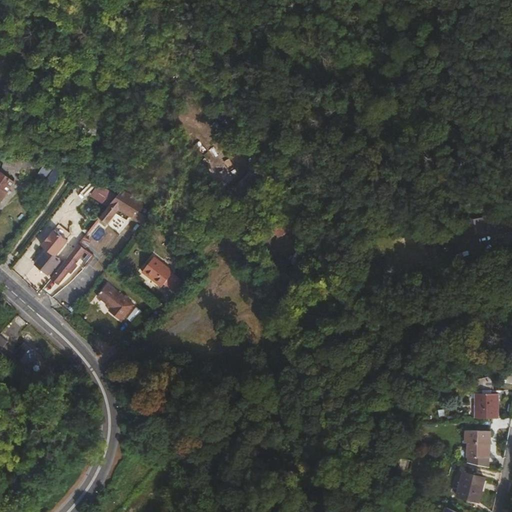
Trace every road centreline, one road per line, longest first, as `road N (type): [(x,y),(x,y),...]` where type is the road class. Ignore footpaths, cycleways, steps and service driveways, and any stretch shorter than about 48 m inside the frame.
road 1 (track): [(205,0),(338,197),(381,279),(402,351),(511,357)]
road 2 (secondary): [(0,279),(75,347),(106,401),(109,433),(96,476),(67,511)]
